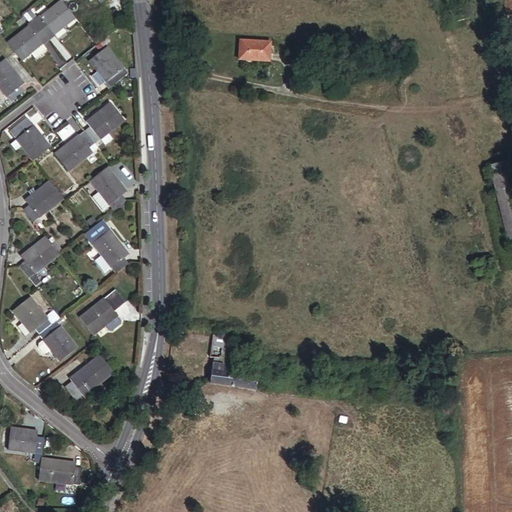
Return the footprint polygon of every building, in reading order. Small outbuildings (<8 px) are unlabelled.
[(445,0),(452,28),(473,23),(467,0),(445,0)] [(55,36),(76,19),(62,2),(39,20),(35,23),(45,36),(51,31),(55,36)] [(39,20),(32,11),(28,14),(35,23),(39,20)] [(35,23),(28,14),(25,16),(32,26),(35,23)] [(120,26),(116,21),(110,25),(114,30),(120,26)] [(43,45),(49,40),(45,36),(35,23),(32,26),(9,44),(22,61),(31,54),(36,60),(48,50),(43,45)] [(99,51),(111,42),(108,38),(96,47),(99,51)] [(269,42),(239,40),(238,59),(267,61),(269,42)] [(129,75),(108,48),(91,61),(99,72),(92,77),(100,88),(107,83),(111,89),(129,75)] [(25,84),(6,60),(0,64),(0,88),(12,103),(25,93),(20,88),(25,84)] [(95,144),(125,121),(112,104),(87,123),(91,128),(85,132),(95,144)] [(51,148),(27,118),(10,131),(17,140),(22,146),(34,161),(51,148)] [(69,172),(99,149),(95,144),(85,132),(56,155),(69,172)] [(22,146),(17,140),(12,145),(16,151),(22,146)] [(121,196),(125,193),(107,170),(90,183),(97,193),(92,198),(102,211),(108,206),(112,212),(115,210),(125,203),(126,202),(121,196)] [(34,223),(64,199),(50,182),(36,193),(31,196),(25,201),(29,205),(23,210),(34,223)] [(511,188),(494,193),(508,251),(511,249),(511,188)] [(117,213),(127,206),(125,203),(115,210),(117,213)] [(96,222),(92,217),(86,221),(90,226),(96,222)] [(130,255),(110,231),(93,244),(103,256),(112,268),(117,274),(130,264),(125,258),(130,255)] [(36,274),(60,255),(46,237),(21,257),(25,262),(20,266),(30,279),(36,274)] [(112,268),(103,256),(96,261),(106,274),(112,268)] [(486,266),(471,268),(472,279),(487,277),(486,266)] [(42,282),(36,274),(30,279),(36,287),(42,282)] [(125,303),(116,291),(81,318),(93,335),(106,326),(109,330),(113,331),(122,324),(122,321),(115,311),(125,303)] [(57,321),(60,319),(53,311),(45,317),(31,299),(14,313),(23,323),(31,333),(35,330),(40,335),(57,321)] [(61,326),(66,322),(62,317),(60,319),(57,321),(61,326)] [(61,326),(57,321),(40,335),(45,341),(53,352),(62,363),(79,349),(61,326)] [(31,333),(23,323),(19,327),(27,337),(31,333)] [(218,358),(220,337),(207,336),(204,357),(210,358),(218,358)] [(53,352),(45,341),(40,345),(48,356),(53,352)] [(89,392),(113,374),(100,357),(70,379),(72,382),(64,388),(75,402),(83,396),(86,400),(91,396),(89,392)] [(223,386),(227,368),(224,368),(227,358),(218,358),(210,358),(204,383),(223,386)] [(301,375),(303,364),(289,362),(287,372),(301,375)] [(346,386),(349,367),(336,365),(334,385),(346,386)] [(250,392),(254,372),(228,366),(227,368),(223,386),(250,392)] [(339,492),(356,406),(340,403),(324,489),(339,492)] [(42,455),(44,439),(38,438),(38,432),(11,428),(8,450),(42,455)] [(79,487),(81,469),(76,469),(76,464),(42,459),(39,481),(79,487)]
